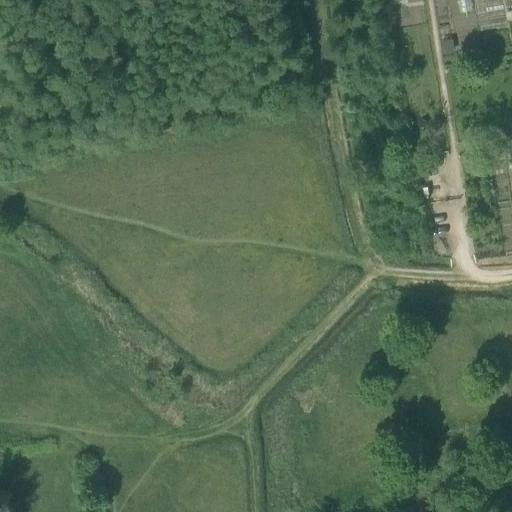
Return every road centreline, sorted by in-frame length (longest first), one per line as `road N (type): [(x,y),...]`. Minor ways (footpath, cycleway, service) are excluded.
road 1 (track): [(511,274),(378,270),(225,426),(197,428)]
road 2 (track): [(378,270),(352,223),(316,0)]
